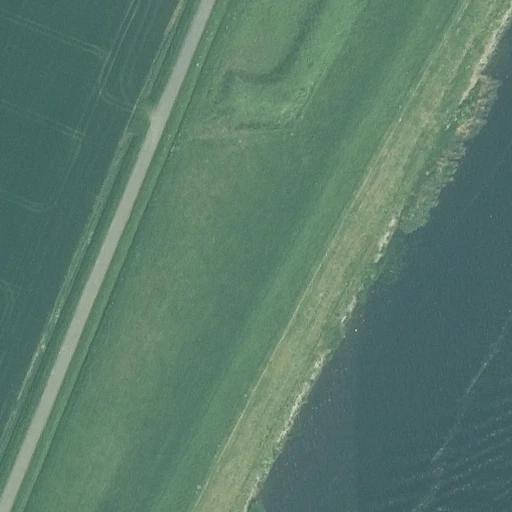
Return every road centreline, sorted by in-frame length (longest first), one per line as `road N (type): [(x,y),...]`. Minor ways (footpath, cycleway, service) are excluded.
road 1 (track): [(464,0),(181,511)]
road 2 (unclassified): [(2,511),(208,0)]
